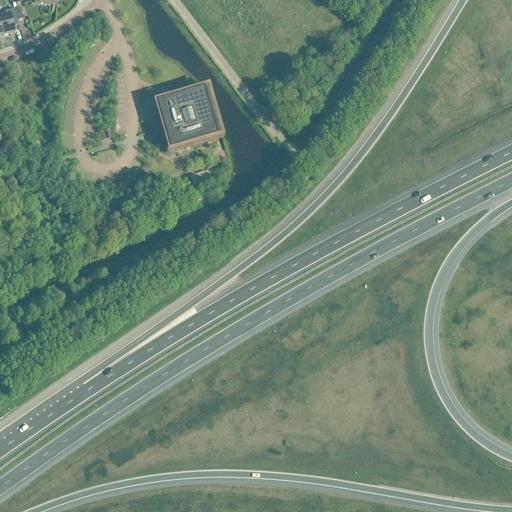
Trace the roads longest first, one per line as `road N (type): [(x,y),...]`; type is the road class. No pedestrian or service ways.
road 1 (motorway): [(0,489),(191,357),(511,181)]
road 2 (motorway): [(463,0),(388,119),(335,185),(144,354)]
road 3 (motorway): [(36,511),(136,484),(218,478),(309,483),(472,511)]
road 4 (motorway): [(511,154),(266,280),(144,354)]
road 5 (motorway): [(511,458),(453,416),(435,382),(427,335),(434,296),(454,257),(511,205)]
road 6 (residential): [(118,37),(131,101),(124,163),(94,167),(76,135),(83,90),(104,52)]
road 7 (motorway): [(144,354),(0,451)]
